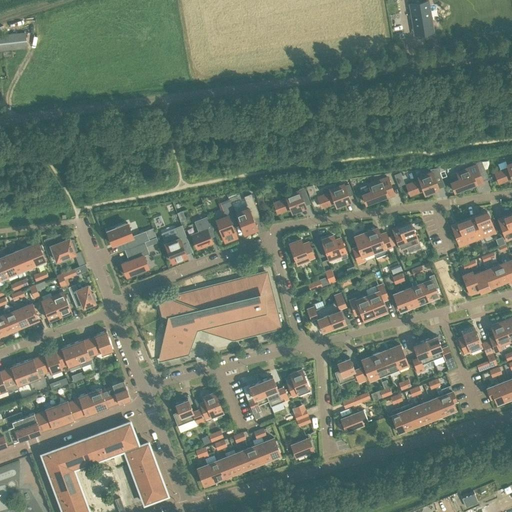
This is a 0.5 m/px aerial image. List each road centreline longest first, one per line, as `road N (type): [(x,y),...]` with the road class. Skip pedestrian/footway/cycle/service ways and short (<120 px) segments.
road 1 (unclassified): [(511,52),(0,120)]
road 2 (residential): [(189,504),(511,414)]
road 3 (residential): [(270,243),(274,230),(288,224),(511,193)]
road 4 (residential): [(317,344),(511,295)]
road 5 (residential): [(270,243),(109,301)]
road 6 (residential): [(143,388),(300,348)]
road 7 (residential): [(147,398),(0,452)]
road 8 (residential): [(0,352),(113,311)]
